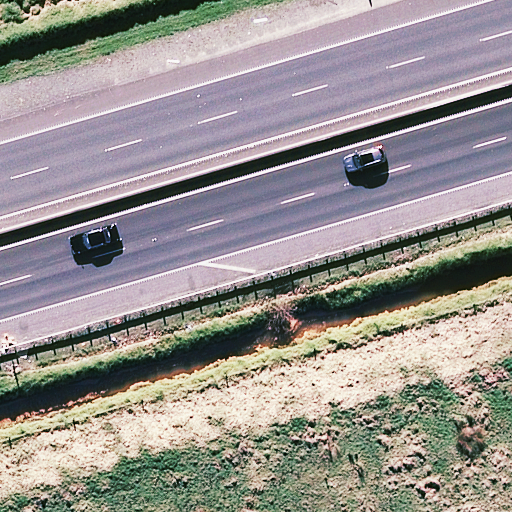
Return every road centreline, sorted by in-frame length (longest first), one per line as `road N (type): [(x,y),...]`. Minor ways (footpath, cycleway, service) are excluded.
road 1 (trunk): [(0,181),(511,31)]
road 2 (trunk): [(511,139),(0,289)]
